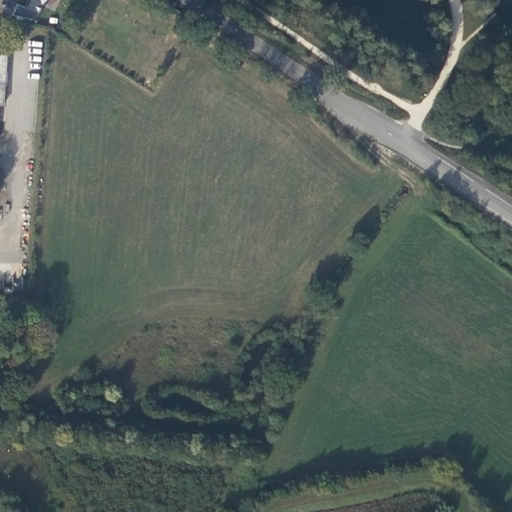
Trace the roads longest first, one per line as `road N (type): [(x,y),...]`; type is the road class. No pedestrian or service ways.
road 1 (tertiary): [(191,0),(511,215)]
road 2 (track): [(351,108),(359,137),(511,252)]
road 3 (track): [(246,0),(417,116)]
road 4 (track): [(403,145),(457,53),(456,0)]
